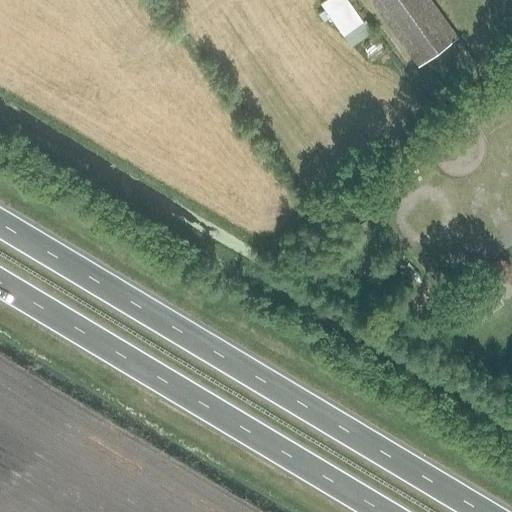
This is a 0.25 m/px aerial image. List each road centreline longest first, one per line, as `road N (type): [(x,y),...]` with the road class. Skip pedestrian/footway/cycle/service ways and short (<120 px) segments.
road 1 (trunk): [(478,511),(0,225)]
road 2 (trunk): [(0,283),(381,511)]
